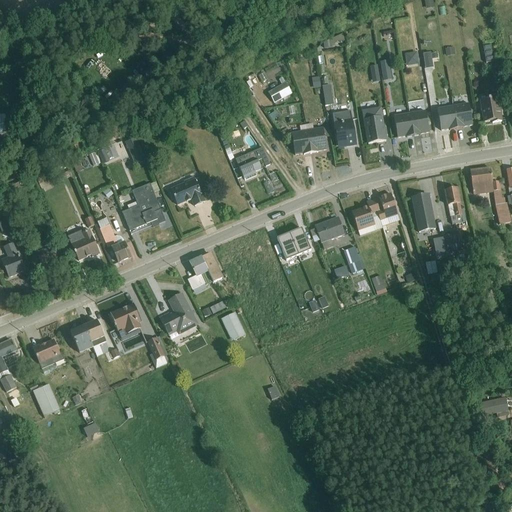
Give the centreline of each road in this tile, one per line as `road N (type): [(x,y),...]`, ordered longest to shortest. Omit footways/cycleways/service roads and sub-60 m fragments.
road 1 (unclassified): [(0,332),(338,188),(511,151)]
road 2 (track): [(389,173),(494,511)]
road 3 (track): [(165,0),(307,200)]
